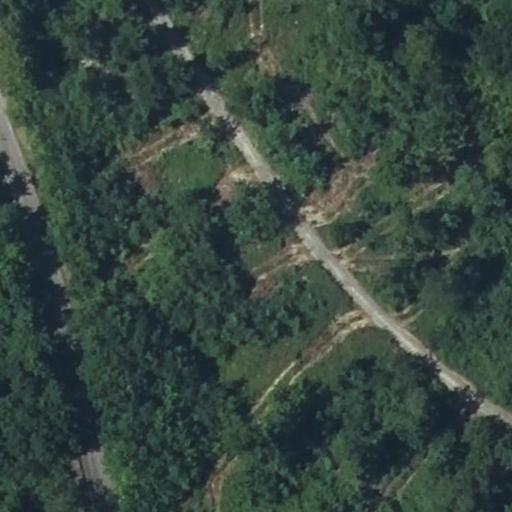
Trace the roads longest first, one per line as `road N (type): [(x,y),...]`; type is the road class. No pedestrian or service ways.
road 1 (track): [(157,0),(283,207),(347,289),(429,367),(511,419)]
road 2 (tertiary): [(0,138),(50,271),(112,511)]
